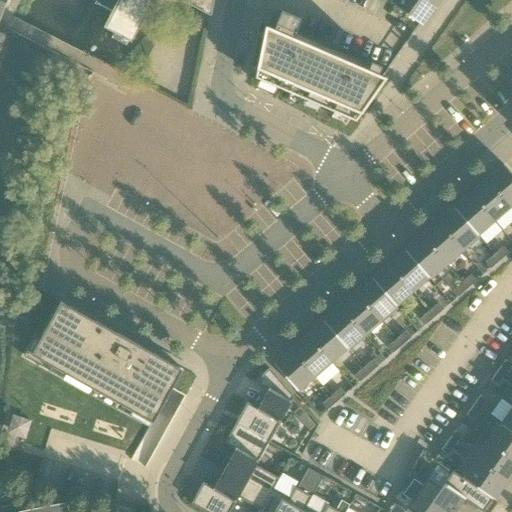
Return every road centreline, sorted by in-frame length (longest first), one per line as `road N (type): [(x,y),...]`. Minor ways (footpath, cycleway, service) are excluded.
road 1 (residential): [(352,170),(218,279),(113,223),(91,223),(76,235),(70,256),(79,277),(200,343),(235,347)]
road 2 (residential): [(511,279),(389,469),(325,434)]
road 3 (residential): [(237,0),(223,101),(352,170)]
road 4 (residential): [(511,31),(352,170)]
road 5 (residential): [(235,347),(391,213)]
road 6 (residential): [(173,511),(169,483),(235,347)]
road 7 (residential): [(391,213),(490,132)]
